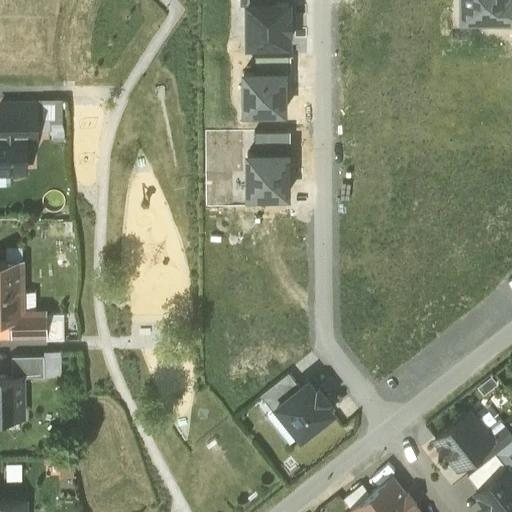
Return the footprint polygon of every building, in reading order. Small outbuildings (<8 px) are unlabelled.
[(247,3),(247,41),(291,41),(290,0),(276,0),(247,1),(247,3)] [(511,0),(461,0),(461,23),(511,22),(511,0)] [(256,54),(256,71),(283,70),(290,70),(290,54),(256,54)] [(256,71),(245,71),(246,109),(284,108),(283,70),(256,71)] [(36,102),(0,102),(0,129),(25,129),(25,136),(36,136),(36,102)] [(0,129),(0,128),(0,169),(25,170),(25,136),(25,129),(0,129)] [(254,152),(286,152),(285,130),(254,130),(254,152)] [(247,152),(247,196),(286,195),(286,152),(254,152),(247,152)] [(22,259),(0,258),(0,316),(12,317),(22,316),(23,313),(22,259)] [(46,313),(23,313),(22,316),(12,317),(12,335),(46,334),(46,313)] [(44,375),(44,354),(12,355),(12,375),(22,375),(22,376),(44,375)] [(276,403),(300,385),(288,370),(260,393),(273,408),(277,405),(276,403)] [(12,375),(0,374),(0,420),(8,421),(7,415),(23,415),(22,376),(22,375),(12,375)] [(319,385),(316,388),(308,378),(300,385),(276,403),(277,405),(301,434),(333,409),(325,400),(328,397),(319,385)] [(474,416),(468,409),(466,411),(461,410),(453,417),(452,422),(435,435),(439,441),(439,445),(444,452),(448,453),(458,465),(479,449),(492,438),(489,435),(486,431),(486,426),(479,416),(474,416)] [(511,432),(504,423),(489,435),(492,438),(479,449),(486,458),(495,451),(511,437),(511,432)] [(486,458),(467,473),(479,488),(507,466),(495,451),(486,458)] [(479,488),(476,491),(492,511),(500,511),(511,503),(511,469),(508,465),(507,466),(479,488)] [(392,475),(351,507),(354,511),(420,511),(415,504),(416,503),(407,492),(406,493),(392,475)] [(0,499),(0,511),(23,511),(24,500),(0,499)]
